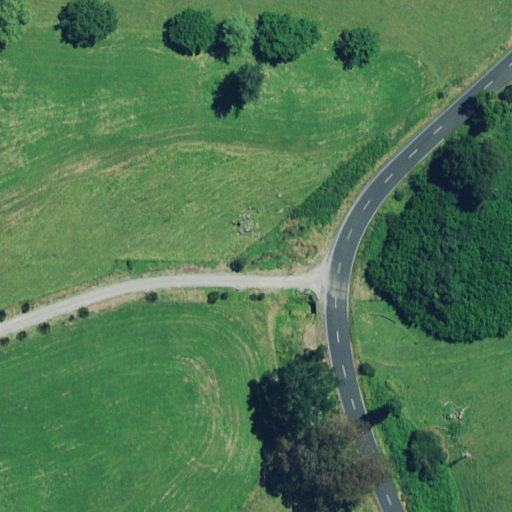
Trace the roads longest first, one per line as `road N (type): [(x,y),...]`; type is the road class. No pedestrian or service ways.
road 1 (unclassified): [(393,511),(340,350),(339,263),(385,179),(511,64)]
road 2 (track): [(511,346),(447,356),(340,350)]
